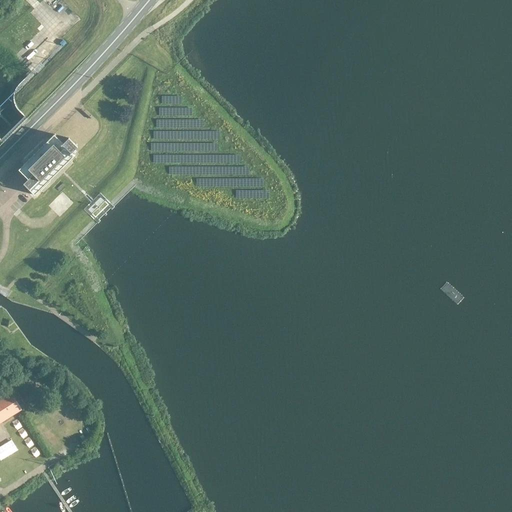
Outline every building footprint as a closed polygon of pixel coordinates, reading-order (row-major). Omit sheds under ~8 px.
[(63,0),(58,6),(51,0),(48,0),(42,6),(57,21),(74,4),(69,0),(63,0)] [(28,189),(34,195),(38,191),(71,159),(75,155),(72,153),(77,147),(68,138),(63,144),(54,134),(48,140),(23,165),(18,170),(28,179),(23,184),(24,184),(23,185),(27,190),(28,189)] [(105,201),(89,216),(94,221),(110,207),(105,201)] [(31,406),(17,385),(13,388),(27,408),(31,406)] [(0,422),(13,415),(18,411),(21,410),(20,409),(14,399),(13,398),(7,402),(6,401),(3,397),(0,399),(0,422)]
